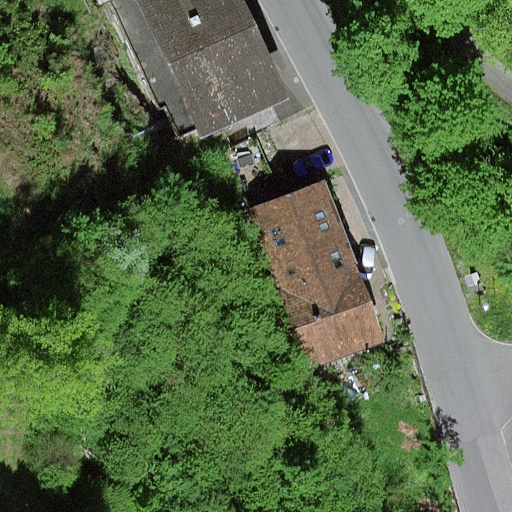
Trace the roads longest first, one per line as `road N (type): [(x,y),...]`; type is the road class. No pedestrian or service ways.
road 1 (tertiary): [(458,385),(423,268),(290,0)]
road 2 (tertiary): [(494,511),(458,385)]
